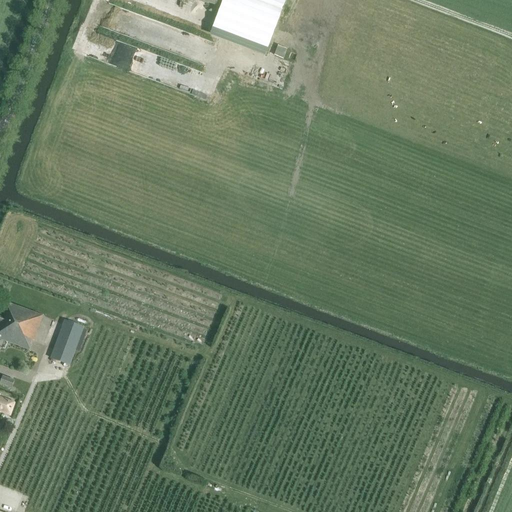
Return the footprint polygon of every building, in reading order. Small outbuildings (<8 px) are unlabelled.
[(200,0),(276,28),(286,0),(200,0)] [(284,51),(286,47),(278,45),(281,37),(273,34),(269,46),(284,51)] [(34,341),(43,316),(6,302),(0,318),(0,339),(29,350),(32,341),(34,341)] [(50,360),(70,366),(83,328),(64,321),(50,360)] [(11,387),(14,380),(4,377),(1,384),(11,387)] [(0,410),(10,415),(15,403),(0,397),(0,394),(0,410)]
